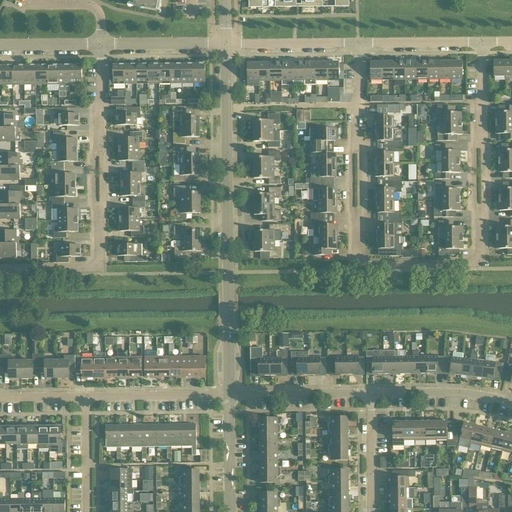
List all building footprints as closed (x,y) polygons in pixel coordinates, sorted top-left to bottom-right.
[(130,0),(130,1),(131,2),(131,1),(134,3),(133,7),(156,11),(158,0),(130,0)] [(439,62),(439,80),(450,79),(450,61),(439,62)] [(450,61),(450,79),(462,79),(462,61),(450,61)] [(494,61),(494,77),(505,77),(505,61),(494,61)] [(382,80),(382,62),(370,62),(370,80),(382,80)] [(382,62),(382,80),(393,80),(393,62),(382,62)] [(405,62),(393,62),(393,80),(405,80),(405,62)] [(416,80),(416,62),(405,62),(405,80),(416,80)] [(416,62),(416,80),(428,80),(428,62),(416,62)] [(428,62),(428,80),(439,80),(439,62),(428,62)] [(259,81),(259,63),(247,63),(247,81),(259,81)] [(259,63),(259,81),(270,81),(270,63),(259,63)] [(270,63),(270,81),(281,81),(281,63),(270,63)] [(281,63),(281,81),(282,86),(293,85),(293,63),(281,63)] [(304,63),(293,63),(293,85),(304,85),(304,63)] [(316,81),(316,63),(304,63),(304,85),(316,85),(316,81)] [(316,63),(316,81),(327,81),(327,63),(316,63)] [(327,63),(327,81),(339,81),(339,63),(327,63)] [(124,65),(125,84),(136,84),(136,65),(135,65),(135,64),(131,65),(124,65)] [(136,65),(136,84),(147,84),(147,65),(146,65),(146,64),(142,64),(142,65),(136,65)] [(147,65),(147,84),(159,84),(159,65),(158,65),(158,64),(153,64),(153,65),(147,65)] [(159,65),(159,84),(170,84),(170,65),(169,65),(169,64),(165,64),(165,65),(159,65)] [(170,65),(170,84),(182,83),(181,65),(180,65),(180,64),(176,64),(176,65),(170,65)] [(181,65),(182,83),(193,83),(193,65),(192,65),(192,64),(188,64),(188,65),(181,65)] [(203,64),(199,64),(199,65),(193,65),(193,83),(205,83),(205,64),(203,64)] [(24,66),(24,85),(35,85),(35,66),(34,66),(34,65),(30,65),(30,66),(24,66)] [(35,66),(35,85),(47,85),(47,66),(46,66),(46,65),(42,65),(42,66),(35,66)] [(47,66),(47,85),(58,85),(58,66),(57,66),(57,65),(53,65),(53,66),(47,66)] [(58,66),(58,85),(70,85),(70,66),(69,66),(69,65),(64,65),(64,66),(58,66)] [(81,84),(81,66),(80,66),(80,65),(76,65),(76,66),(70,66),(70,85),(81,84)] [(113,81),(113,84),(125,84),(124,65),(119,65),(113,65),(113,69),(109,69),(109,81),(113,81)] [(1,66),(1,85),(13,85),(13,66),(12,66),(7,66),(1,66)] [(13,66),(13,85),(24,85),(24,66),(23,66),(19,66),(13,66)] [(170,95),(170,104),(182,104),(182,100),(176,100),(176,96),(175,94),(171,94),(171,95),(170,95)] [(327,103),(332,103),(339,103),(339,94),(327,94),(327,103)] [(170,104),(170,95),(161,95),(161,100),(159,100),(159,104),(170,104)] [(387,116),(387,114),(387,105),(377,105),(376,116),(374,116),(375,129),(393,129),(393,116),(387,116)] [(387,105),(387,114),(396,113),(400,113),(400,110),(404,110),(404,106),(404,105),(387,105)] [(511,105),(506,106),(506,112),(495,112),(495,123),(511,123),(511,105)] [(451,106),(437,107),(437,124),(462,124),(462,112),(451,113),(451,106)] [(116,114),(116,126),(136,125),(136,118),(140,118),(140,107),(139,107),(128,108),(128,114),(116,114)] [(173,107),(173,117),(173,121),(179,121),(179,127),(199,127),(199,117),(185,117),(185,107),(173,107)] [(55,108),(55,119),(59,119),(59,126),(79,126),(79,114),(67,114),(67,108),(55,108)] [(310,110),(296,110),(296,123),(310,123),(310,110)] [(0,128),(18,128),(17,121),(15,121),(15,115),(0,114),(0,128)] [(268,120),(253,121),(253,131),(273,131),(273,125),(280,125),(280,121),(280,114),(268,114),(268,120)] [(511,140),(511,123),(495,123),(495,134),(506,134),(506,140),(511,140)] [(451,141),(451,135),(462,135),(462,124),(437,124),(437,141),(451,141)] [(310,126),(310,142),(310,147),(322,147),(322,141),(336,141),(336,129),(323,129),(323,126),(310,126)] [(173,144),(185,144),(185,138),(199,138),(199,127),(179,127),(179,133),(173,133),(173,144)] [(0,141),(20,142),(20,135),(18,135),(18,128),(0,128),(0,141)] [(401,141),(396,141),(393,141),(393,129),(375,129),(375,141),(389,141),(389,147),(401,147),(401,141)] [(280,148),(280,141),(280,131),(273,131),(253,131),(253,142),(268,142),(268,148),(280,148)] [(130,138),(118,138),(118,150),(139,150),(138,143),(142,143),(142,132),(130,132),(130,138)] [(53,133),(53,144),(57,144),(57,151),(77,150),(77,139),(65,139),(65,133),(53,133)] [(511,161),(511,144),(509,144),(509,150),(498,150),(498,161),(511,161)] [(434,151),(441,151),(441,162),(459,162),(459,151),(448,151),(448,145),(434,145),(434,151)] [(310,153),(314,153),(317,153),(317,165),(336,165),(336,153),(322,153),(322,147),(310,147),(310,153)] [(396,152),(401,152),(401,147),(389,147),(389,152),(375,152),(375,165),(393,165),(393,152),(396,152)] [(173,149),(173,155),(173,159),(180,159),(180,165),(200,165),(200,154),(185,155),(185,148),(173,149)] [(64,162),(77,162),(77,150),(57,151),(57,162),(51,162),(51,168),(64,168),(64,162)] [(119,162),(132,161),(132,167),(145,167),(144,161),(139,161),(139,150),(118,150),(119,162)] [(268,157),(254,157),(254,168),(274,168),(274,162),(280,162),(280,151),(268,151),(268,157)] [(0,166),(22,167),(22,160),(19,160),(19,153),(0,153),(0,166)] [(509,179),(511,178),(511,161),(498,161),(499,173),(509,173),(509,179)] [(448,179),(448,173),(459,173),(459,162),(441,162),(441,163),(437,163),(437,173),(435,173),(435,179),(448,179)] [(185,176),(200,176),(200,165),(180,165),(180,176),(173,176),(173,182),(185,182),(185,176)] [(336,165),(317,165),(318,178),(310,178),(310,183),(322,183),(322,178),(336,178),(336,165)] [(393,165),(375,165),(375,177),(387,177),(387,183),(401,183),(401,176),(393,176),(393,165)] [(0,180),(20,180),(20,174),(22,174),(22,167),(0,166),(0,180)] [(132,173),(120,173),(121,185),(141,185),(141,173),(145,173),(145,167),(132,167),(132,173)] [(75,174),(64,174),(64,168),(51,168),(51,174),(55,174),(55,186),(76,186),(75,174)] [(280,178),(274,178),(274,168),(254,168),(254,179),(268,178),(268,185),(280,185),(280,178)] [(510,188),(499,189),(499,200),(511,199),(511,182),(510,182),(510,188)] [(315,189),(318,189),(318,201),(336,201),(336,189),(322,189),(322,183),(310,183),(310,189),(315,189)] [(375,201),(394,201),(394,193),(401,193),(401,183),(387,183),(387,188),(375,188),(375,201)] [(448,183),(435,183),(435,195),(436,195),(436,200),(442,200),(459,200),(459,189),(448,189),(448,183)] [(121,197),(132,197),(132,202),(145,202),(145,196),(141,196),(141,185),(121,185),(121,197)] [(64,197),(76,197),(76,186),(55,186),(56,197),(52,197),(52,203),(64,203),(64,197)] [(200,193),(185,193),(185,186),(173,187),(173,193),(173,197),(180,197),(180,203),(200,203),(200,193)] [(268,194),(254,194),(254,205),(274,205),(274,198),(280,198),(280,188),(268,188),(268,194)] [(0,205),(22,205),(22,198),(20,199),(20,192),(0,192),(0,205)] [(499,211),(510,211),(510,217),(511,216),(511,199),(499,200),(499,211)] [(449,217),(449,211),(459,211),(459,200),(442,200),(442,211),(435,211),(435,218),(449,217)] [(323,219),(323,214),(336,214),(336,201),(318,201),(318,213),(311,213),(311,219),(323,219)] [(401,213),(397,213),(394,213),(394,201),(375,201),(375,213),(389,213),(389,219),(401,219),(401,213)] [(132,208),(119,208),(119,220),(139,220),(139,208),(145,208),(145,202),(132,202),(132,208)] [(78,209),(64,209),(64,203),(52,203),(52,209),(57,209),(58,221),(78,221),(78,209)] [(174,220),(186,220),(186,214),(200,214),(200,203),(180,203),(180,209),(174,209),(174,220)] [(0,219),(20,219),(20,212),(22,212),(22,205),(0,205),(0,219)] [(281,210),(274,210),(274,205),(254,205),(254,215),(269,215),(269,221),(281,221),(281,210)] [(313,237),(318,237),(337,237),(336,225),(323,225),(323,219),(311,219),(311,228),(313,229),(313,237)] [(397,224),(401,224),(401,219),(389,219),(389,224),(376,224),(376,237),(394,237),(394,236),(394,230),(397,230),(397,224)] [(119,232),(131,232),(131,238),(143,238),(143,227),(139,227),(139,220),(119,220),(119,232)] [(507,227),(496,227),(496,238),(511,237),(511,220),(507,221),(507,227)] [(66,232),(78,232),(78,221),(58,221),(58,227),(54,228),(54,239),(66,238),(66,232)] [(452,221),(438,221),(438,238),(463,238),(463,227),(452,227),(452,221)] [(180,235),(180,241),(200,241),(200,231),(186,231),(186,224),(174,225),(174,235),(180,235)] [(269,231),(254,231),(254,242),(274,241),(274,235),(281,235),(281,224),(269,225),(269,231)] [(0,244),(19,244),(19,237),(16,237),(16,231),(0,230),(0,244)] [(399,236),(394,236),(394,237),(376,237),(376,249),(378,249),(378,256),(402,256),(401,246),(399,244),(399,236)] [(321,256),(321,250),(337,250),(337,237),(318,237),(318,244),(312,244),(312,247),(306,247),(306,256),(321,256)] [(507,249),(507,255),(511,255),(511,237),(496,238),(496,249),(507,249)] [(452,256),(452,249),(463,249),(463,238),(438,238),(438,256),(452,256)] [(174,258),(186,258),(186,252),(200,252),(200,241),(180,241),(174,241),(174,258)] [(281,258),(281,252),(281,247),(274,247),(274,241),(254,242),(254,252),(269,252),(269,258),(281,258)] [(0,257),(16,258),(16,251),(19,251),(19,244),(0,244),(0,257)] [(117,244),(117,256),(129,256),(129,262),(146,262),(146,256),(142,256),(142,244),(117,244)] [(80,245),(60,245),(60,252),(56,252),(56,263),(69,263),(69,257),(80,257),(80,245)] [(250,348),(250,354),(250,371),(258,371),(259,376),(270,376),(270,358),(262,359),(262,354),(262,348),(250,348)] [(472,349),(470,360),(463,359),(461,376),(471,377),(474,354),(475,350),(472,349)] [(366,374),(372,374),(383,374),(383,351),(382,351),(382,350),(373,351),(366,352),(366,374)] [(287,375),(287,371),(287,351),(277,351),(277,358),(270,358),(270,376),(287,375)] [(394,351),(391,351),(383,351),(383,374),(394,374),(394,351)] [(397,357),(397,351),(394,351),(394,374),(405,374),(405,357),(397,357)] [(412,351),(412,357),(405,357),(405,374),(416,374),(415,351),(412,351)] [(419,357),(419,351),(415,351),(416,374),(427,374),(426,357),(419,357)] [(477,360),(477,354),(474,354),(471,377),(482,378),(484,361),(477,360)] [(21,379),(21,361),(13,361),(13,357),(8,357),(8,355),(2,355),(3,369),(9,369),(9,379),(21,379)] [(33,379),(33,369),(39,369),(38,356),(33,356),(33,361),(21,361),(21,379),(33,379)] [(38,356),(39,369),(45,368),(45,378),(57,378),(57,361),(45,361),(45,356),(38,356)] [(69,378),(69,368),(75,368),(75,356),(64,356),(64,361),(57,361),(57,378),(69,378)] [(75,368),(81,368),(81,378),(93,378),(93,358),(81,358),(80,356),(75,356),(75,368)] [(193,357),(193,377),(205,376),(205,356),(193,357)] [(426,357),(427,374),(438,374),(438,373),(444,373),(445,356),(426,357)] [(461,376),(463,359),(445,356),(444,373),(450,374),(461,376)] [(117,358),(117,378),(129,377),(129,357),(117,358)] [(129,357),(129,377),(142,377),(141,357),(129,357)] [(157,377),(157,357),(144,357),(145,377),(157,377)] [(157,357),(157,377),(169,377),(169,357),(157,357)] [(169,357),(169,377),(181,377),(181,357),(169,357)] [(181,357),(181,377),(193,377),(193,357),(181,357)] [(329,375),(336,375),(347,375),(347,357),(329,358),(329,375)] [(364,374),(364,370),(364,357),(347,357),(347,375),(364,374)] [(93,358),(93,378),(105,378),(105,358),(93,358)] [(105,358),(105,378),(117,378),(117,358),(105,358)] [(291,375),(297,375),(308,375),(308,358),(291,358),(291,375)] [(326,375),(326,370),(325,358),(308,358),(308,375),(326,375)] [(499,380),(500,370),(501,363),(484,361),(482,378),(493,380),(493,379),(499,380)] [(328,428),(347,428),(347,417),(331,417),(331,422),(328,425),(328,428)] [(260,429),(280,429),(280,426),(277,423),(277,418),(260,418),(260,429)] [(310,422),(305,422),(305,428),(310,428),(315,428),(315,418),(310,418),(310,422)] [(392,422),(392,438),(392,447),(404,447),(404,442),(403,422),(392,422)] [(414,422),(403,422),(404,442),(414,441),(414,422)] [(425,422),(414,422),(414,441),(425,441),(425,422)] [(436,422),(425,422),(425,441),(436,441),(436,422)] [(447,441),(447,447),(453,447),(453,431),(447,431),(447,422),(436,422),(436,441),(447,441)] [(459,447),(459,442),(460,438),(470,441),(471,441),(474,425),(464,423),(462,430),(453,431),(453,447),(459,447)] [(50,425),(50,427),(49,427),(49,449),(49,453),(55,453),(56,453),(67,453),(67,441),(61,441),(61,426),(58,426),(58,424),(50,425)] [(144,447),(143,425),(131,426),(131,448),(142,447),(142,453),(146,453),(146,447),(144,447)] [(156,447),(156,425),(143,425),(144,447),(146,447),(156,447)] [(169,447),(169,425),(156,425),(156,447),(167,447),(167,453),(171,453),(171,447),(169,447)] [(169,447),(171,447),(182,447),(182,425),(169,425),(169,447)] [(200,456),(199,450),(196,450),(196,425),(182,425),(182,447),(192,447),(192,453),(192,456),(200,456)] [(481,446),(485,428),(474,425),(471,441),(470,441),(470,443),(481,446)] [(118,448),(118,426),(105,426),(106,448),(116,448),(117,454),(121,454),(120,448),(118,448)] [(131,448),(131,426),(118,426),(118,448),(120,448),(131,448)] [(6,427),(6,445),(17,445),(17,427),(6,427)] [(17,427),(17,445),(28,444),(27,427),(17,427)] [(27,427),(28,444),(38,444),(38,427),(27,427)] [(49,427),(38,427),(38,444),(38,449),(49,449),(49,427)] [(331,434),(331,439),(348,439),(347,428),(328,428),(321,428),(321,431),(323,431),(328,431),(331,434)] [(491,448),(495,431),(485,428),(481,446),(491,448)] [(280,429),(260,429),(260,440),(277,440),(277,434),(280,431),(280,429)] [(501,451),(506,433),(495,431),(491,448),(501,451)] [(511,455),(508,460),(511,463),(511,434),(506,433),(501,451),(511,453),(511,455)] [(331,439),(331,443),(328,446),(328,450),(348,450),(348,439),(331,439)] [(277,440),(260,440),(260,451),(280,450),(280,447),(277,445),(277,440)] [(280,450),(260,451),(260,461),(277,461),(277,456),(280,453),(280,450)] [(328,452),(331,455),(331,461),(348,461),(348,450),(328,450),(328,452)] [(277,461),(260,461),(260,472),(280,472),(280,469),(277,466),(277,461)] [(133,469),(110,470),(110,481),(132,481),(132,473),(133,473),(133,469)] [(179,481),(199,481),(199,470),(182,470),(182,475),(179,478),(179,481)] [(328,478),(328,481),(348,481),(348,470),(331,470),(331,475),(328,478)] [(415,471),(399,471),(399,477),(390,477),(390,488),(409,488),(409,477),(415,477),(415,471)] [(280,472),(260,472),(260,483),(277,483),(277,478),(281,475),(280,472)] [(468,511),(487,511),(488,510),(488,501),(477,502),(476,487),(473,487),(473,480),(468,480),(468,487),(468,511)] [(110,492),(133,491),(133,488),(132,488),(132,481),(110,481),(110,492)] [(182,492),(199,492),(199,481),(179,481),(179,484),(182,487),(182,492)] [(328,483),(331,487),(331,492),(348,492),(348,481),(328,481),(328,483)] [(468,511),(468,487),(461,487),(461,503),(450,503),(450,511),(468,511)] [(390,488),(390,499),(409,499),(409,488),(390,488)] [(133,491),(110,492),(110,502),(127,502),(127,503),(132,502),(132,494),(133,494),(133,491)] [(54,499),(54,511),(65,511),(65,492),(62,493),(62,499),(54,499)] [(180,503),(199,502),(199,492),(182,492),(183,497),(179,500),(180,503)] [(260,504),(280,503),(280,500),(277,497),(277,492),(260,492),(260,504)] [(331,492),(331,496),(329,499),(329,503),(348,502),(348,492),(331,492)] [(0,493),(0,511),(11,511),(11,499),(3,499),(3,493),(0,493)] [(11,499),(11,511),(22,511),(22,493),(19,493),(19,499),(11,499)] [(22,493),(22,511),(32,511),(33,493),(32,493),(32,499),(25,499),(25,493),(22,493)] [(43,511),(43,493),(33,493),(32,511),(43,511)] [(43,493),(43,511),(54,511),(54,499),(47,499),(46,493),(43,493)] [(439,509),(439,511),(438,511),(450,511),(450,503),(450,502),(439,502),(439,496),(433,496),(433,509),(439,509)] [(390,499),(390,510),(409,510),(412,510),(412,499),(409,499),(390,499)] [(127,510),(127,503),(127,502),(110,502),(110,511),(133,511),(133,510),(127,510)] [(182,511),(199,511),(199,502),(180,503),(180,506),(183,509),(182,511)] [(332,508),(332,509),(331,511),(348,511),(348,502),(329,503),(328,505),(332,508)] [(280,503),(260,504),(260,511),(277,511),(277,509),(280,506),(280,503)]
